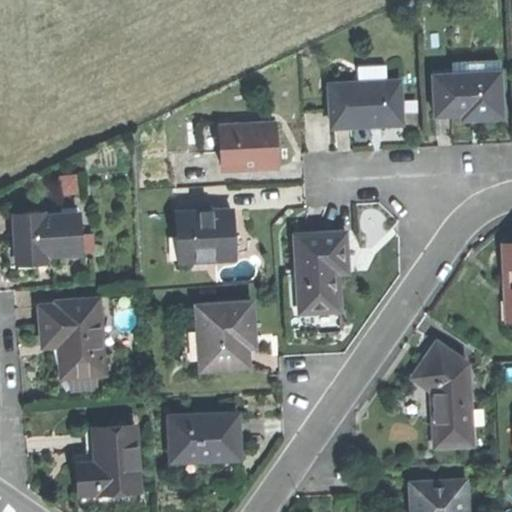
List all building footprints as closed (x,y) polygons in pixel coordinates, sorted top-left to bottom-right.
[(480,117),(504,117),(502,60),(454,62),(454,72),(434,73),(435,114),(462,113),(480,113),(480,117)] [(366,124),(404,122),(402,78),(331,80),(333,125),(366,124)] [(223,169),(279,167),(278,143),(277,119),(221,122),(223,169)] [(177,213),(179,260),(249,258),(249,236),(248,210),(177,213)] [(31,263),(47,262),(47,254),(81,253),(80,213),(45,215),(44,211),(16,213),(18,263),(31,263)] [(298,235),(303,312),(342,310),(341,291),(340,273),(351,273),(348,233),(298,235)] [(64,376),(107,372),(99,300),(58,304),(58,307),(40,309),(44,346),(61,344),(62,360),(64,376)] [(199,305),(204,368),(251,365),(249,345),(256,344),(255,326),(253,301),(199,305)] [(439,446),(475,444),(469,361),(437,341),(425,361),(415,378),(437,392),(439,446)] [(171,415),(173,460),(205,459),(242,458),(240,411),(213,412),(213,416),(194,416),(194,414),(171,415)] [(83,492),(142,488),(138,426),(88,430),(89,450),(90,463),(81,464),(83,492)] [(469,511),(468,480),(413,483),(414,500),(414,511),(469,511)]
